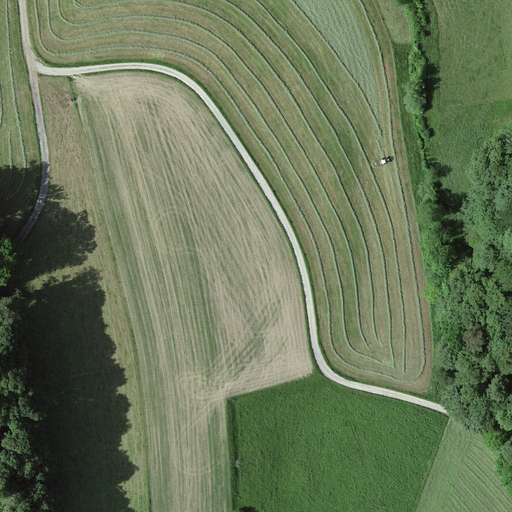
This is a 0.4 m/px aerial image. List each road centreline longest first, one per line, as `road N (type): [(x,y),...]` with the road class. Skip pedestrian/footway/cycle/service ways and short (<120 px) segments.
road 1 (track): [(22,0),(45,184),(36,214),(0,267)]
road 2 (track): [(0,385),(24,511)]
